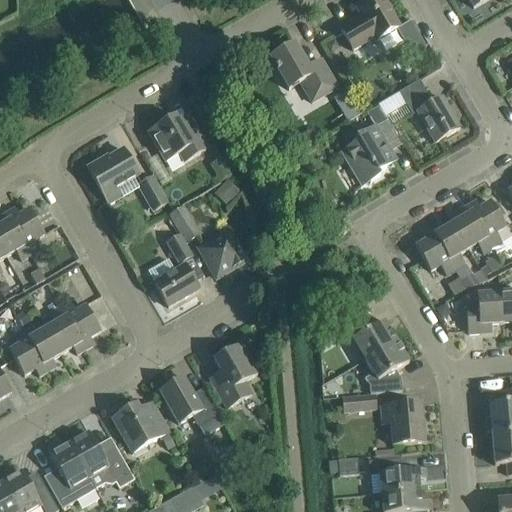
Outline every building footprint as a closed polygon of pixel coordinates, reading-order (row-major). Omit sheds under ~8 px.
[(376,43),(382,39),(400,29),(382,0),(374,0),(356,11),(361,19),(341,31),(353,52),(374,39),(376,43)] [(467,0),(474,11),(491,0),(467,0)] [(308,70),(295,47),(270,61),(276,70),(275,70),(277,74),(278,74),(289,92),(300,85),(312,105),(337,90),(321,63),(308,70)] [(429,92),(421,78),(399,90),(408,104),(429,92)] [(371,94),(373,87),(361,84),(359,91),(371,94)] [(347,92),(335,100),(350,124),(362,116),(347,92)] [(441,100),(417,114),(435,145),(460,131),(441,100)] [(148,135),(158,153),(166,165),(179,157),(184,165),(208,151),(199,136),(189,142),(176,119),(148,135)] [(359,144),(343,153),(363,187),(353,193),(353,194),(381,178),(378,174),(396,164),(388,150),(399,144),(401,148),(402,147),(388,122),(357,141),(359,144)] [(312,130),(301,137),(309,150),(320,143),(312,130)] [(218,151),(210,156),(224,179),(232,174),(218,151)] [(108,206),(122,198),(117,191),(138,178),(123,152),(108,161),(107,159),(87,171),(108,206)] [(152,214),(168,206),(153,179),(138,189),(152,214)] [(239,195),(227,183),(214,196),(227,208),(239,195)] [(468,208),(493,250),(501,246),(494,235),(505,229),(501,221),(491,204),(480,210),(476,204),(468,208)] [(185,208),(170,217),(186,242),(200,234),(185,208)] [(493,250),(468,208),(459,214),(463,221),(453,226),(468,251),(477,246),(483,256),(493,250)] [(6,216),(31,258),(40,253),(35,243),(44,238),(29,211),(19,218),(15,211),(6,216)] [(31,258),(6,216),(0,219),(0,224),(2,228),(0,228),(0,248),(7,261),(18,254),(23,263),(31,258)] [(439,225),(430,231),(456,274),(466,268),(459,256),(468,251),(453,226),(443,232),(439,225)] [(456,274),(430,231),(422,236),(426,242),(416,249),(431,274),(440,268),(447,279),(456,274)] [(229,234),(200,252),(217,281),(246,264),(229,234)] [(167,245),(180,265),(193,257),(180,237),(167,245)] [(511,264),(511,253),(499,261),(503,268),(504,269),(511,264)] [(497,258),(487,264),(488,266),(493,274),(503,268),(499,261),(497,258)] [(350,273),(359,268),(354,259),(345,264),(350,273)] [(185,268),(175,274),(169,263),(149,275),(155,285),(154,286),(168,310),(199,292),(185,268)] [(37,271),(29,275),(36,286),(44,282),(37,271)] [(3,276),(0,277),(0,289),(8,285),(3,276)] [(471,277),(461,283),(467,293),(477,287),(471,277)] [(457,281),(446,287),(454,300),(464,293),(457,281)] [(45,288),(36,293),(40,301),(49,295),(45,288)] [(511,295),(500,296),(502,326),(511,325),(511,295)] [(502,326),(500,296),(478,298),(478,308),(466,309),(469,337),(491,335),(491,327),(502,326)] [(56,303),(48,308),(51,313),(59,308),(56,303)] [(70,305),(61,310),(86,353),(94,348),(90,341),(101,335),(86,308),(76,314),(70,305)] [(446,306),(436,311),(442,321),(452,316),(446,306)] [(86,353),(61,310),(51,315),(57,325),(47,331),(63,357),(73,351),(77,358),(86,353)] [(362,322),(356,312),(335,324),(341,335),(362,322)] [(33,327),(25,314),(16,319),(24,333),(33,327)] [(366,363),(397,345),(384,324),(353,342),(366,363)] [(33,327),(24,333),(48,375),(56,370),(52,363),(63,357),(47,331),(38,336),(33,327)] [(48,375),(24,333),(14,338),(20,348),(10,353),(24,379),(35,372),(39,379),(48,375)] [(397,345),(366,363),(374,376),(365,381),(370,388),(370,397),(402,394),(401,382),(396,373),(409,365),(397,345)] [(241,347),(215,363),(229,387),(218,393),(217,390),(216,391),(227,411),(252,397),(245,385),(258,377),(241,347)] [(0,402),(11,396),(0,376),(0,402)] [(160,394),(170,412),(179,427),(193,419),(200,430),(220,418),(217,412),(207,395),(196,401),(184,380),(160,394)] [(492,438),(511,436),(511,393),(501,395),(502,407),(490,408),(491,421),(487,421),(488,434),(492,434),(492,438)] [(344,416),(377,413),(376,400),(343,403),(344,416)] [(393,448),(405,447),(425,445),(421,405),(381,409),(382,427),(391,426),(393,448)] [(112,422),(123,439),(133,456),(161,440),(169,435),(159,418),(158,419),(161,424),(150,430),(137,408),(112,422)] [(89,435),(69,447),(96,492),(104,487),(112,489),(116,486),(119,492),(135,483),(125,466),(115,449),(102,457),(89,435)] [(176,447),(169,435),(161,440),(168,452),(176,447)] [(511,436),(492,438),(495,468),(507,467),(508,479),(511,478),(511,436)] [(62,480),(48,488),(58,505),(62,511),(76,503),(96,492),(69,447),(50,458),(62,480)] [(359,477),(358,461),(350,462),(338,463),(340,476),(340,479),(359,477)] [(382,497),(420,494),(419,483),(426,482),(425,472),(402,474),(401,462),(369,464),(370,478),(381,477),(382,497)] [(336,463),(328,464),(330,477),(338,477),(340,476),(338,463),(336,463)] [(2,486),(17,511),(36,511),(42,509),(43,511),(58,511),(45,490),(34,496),(22,474),(2,486)] [(17,511),(2,486),(0,486),(0,511),(17,511)] [(197,511),(203,509),(192,491),(154,511),(197,511)] [(420,494),(382,497),(383,511),(428,511),(428,503),(421,504),(420,494)] [(511,511),(511,502),(498,503),(499,511),(511,511)]
